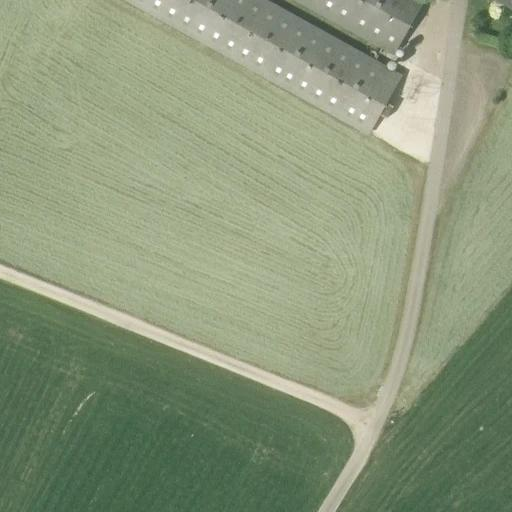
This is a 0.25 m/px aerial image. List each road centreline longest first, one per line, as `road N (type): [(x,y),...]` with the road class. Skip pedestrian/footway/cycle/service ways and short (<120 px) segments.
road 1 (track): [(375,426),(0,273)]
road 2 (unclassified): [(330,511),(372,438),(399,366),(437,196)]
